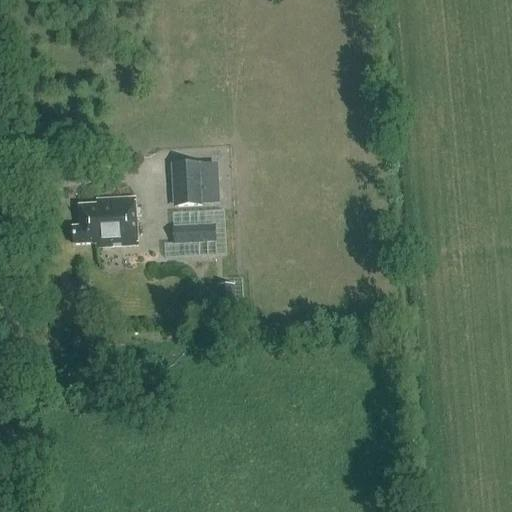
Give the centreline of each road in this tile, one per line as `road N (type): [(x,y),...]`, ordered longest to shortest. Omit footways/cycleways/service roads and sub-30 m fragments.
road 1 (residential): [(21,511),(9,343)]
road 2 (unclassified): [(9,343),(0,187)]
